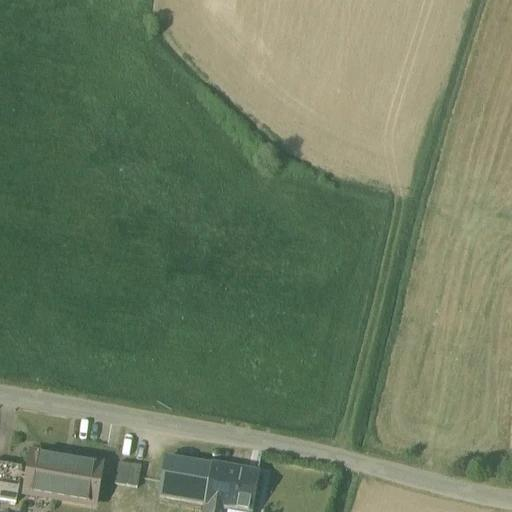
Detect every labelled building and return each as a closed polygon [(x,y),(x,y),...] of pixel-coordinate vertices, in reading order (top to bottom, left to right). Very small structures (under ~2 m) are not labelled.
[(100,468),(31,456),(25,495),(94,507),(100,468)] [(213,467),(169,459),(162,497),(206,505),(213,467)] [(116,462),(113,483),(134,487),(138,465),(116,462)] [(21,470),(0,466),(0,502),(15,505),(21,470)] [(253,511),(260,476),(213,467),(206,505),(212,506),(231,510),(241,511),(253,511)]
